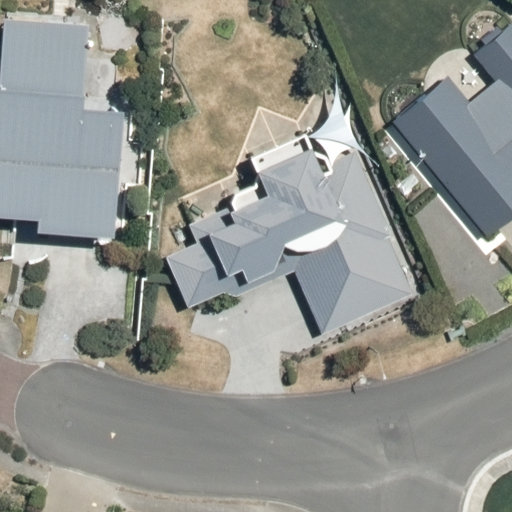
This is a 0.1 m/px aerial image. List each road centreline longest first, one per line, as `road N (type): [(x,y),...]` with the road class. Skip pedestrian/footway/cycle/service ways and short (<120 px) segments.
road 1 (residential): [(0,387),(92,422),(213,444),(385,446)]
road 2 (residential): [(385,446),(511,398)]
